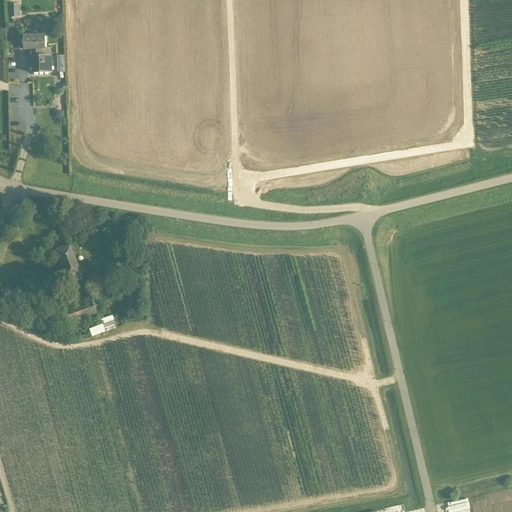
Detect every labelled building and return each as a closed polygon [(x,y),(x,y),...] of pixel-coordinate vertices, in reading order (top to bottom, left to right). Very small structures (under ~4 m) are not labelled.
[(19,17),(19,4),(10,4),(10,17),(19,17)] [(23,50),(41,49),(45,49),(44,34),(22,35),(23,50)] [(41,50),(32,50),(32,73),(51,73),(51,56),(41,57),(41,50)] [(81,274),(70,245),(56,251),(67,280),(81,274)] [(126,291),(129,313),(129,314),(139,313),(137,290),(126,291)] [(69,325),(97,316),(91,298),(63,308),(69,325)] [(115,325),(113,317),(112,314),(100,319),(104,329),(115,325)] [(100,322),(92,325),(88,326),(92,335),(103,331),(100,322)]
